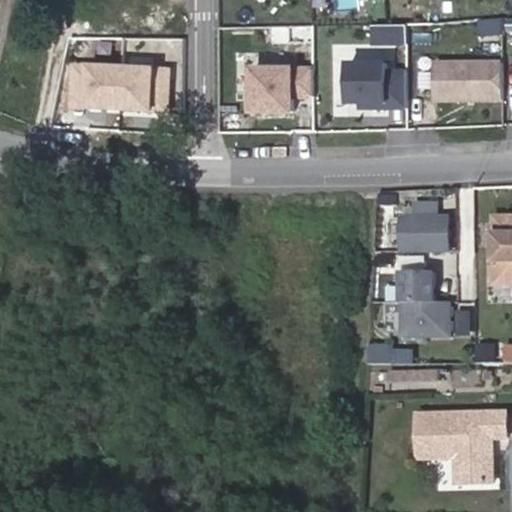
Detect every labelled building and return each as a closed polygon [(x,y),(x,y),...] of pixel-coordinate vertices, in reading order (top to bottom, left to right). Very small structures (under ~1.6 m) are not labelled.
[(391,44),(391,28),(378,28),(378,44),(391,44)] [(410,44),(410,28),(391,28),(391,44),(410,44)] [(410,79),(410,73),(390,73),(390,65),(353,65),(353,82),(410,79)] [(505,74),(505,65),(437,65),(437,77),(505,74)] [(123,109),(125,69),(79,69),(79,84),(94,84),(94,109),(123,109)] [(169,69),(125,69),(123,109),(154,109),(154,84),(169,84),(169,69)] [(316,83),(316,70),(256,71),(256,84),(273,84),(316,83)] [(505,101),(505,74),(437,77),(437,102),(505,101)] [(410,101),(410,79),(353,82),(353,105),(373,105),(373,110),(390,110),(390,101),(410,101)] [(296,113),(296,98),(316,97),(316,83),(273,84),(256,84),(256,113),(296,113)] [(94,84),(79,84),(79,109),(94,109),(94,84)] [(169,84),(154,84),(154,109),(169,109),(169,84)] [(511,219),(511,211),(496,211),(496,220),(511,219)] [(451,237),(451,219),(402,219),(402,237),(451,237)] [(511,237),(511,219),(496,220),(496,238),(511,237)] [(451,251),(451,237),(402,237),(402,251),(451,251)] [(511,237),(496,238),(496,256),(511,256),(511,237)] [(511,277),(511,256),(496,256),(496,277),(511,277)] [(436,302),(436,278),(402,278),(403,319),(452,318),(452,302),(436,302)] [(452,336),(452,318),(403,319),(403,337),(452,336)] [(371,341),(370,361),(396,361),(396,341),(371,341)] [(476,342),(476,360),(497,360),(496,342),(476,342)] [(419,415),(418,458),(457,458),(458,485),(493,485),(493,459),(489,459),(489,440),(509,440),(509,415),(419,415)]
